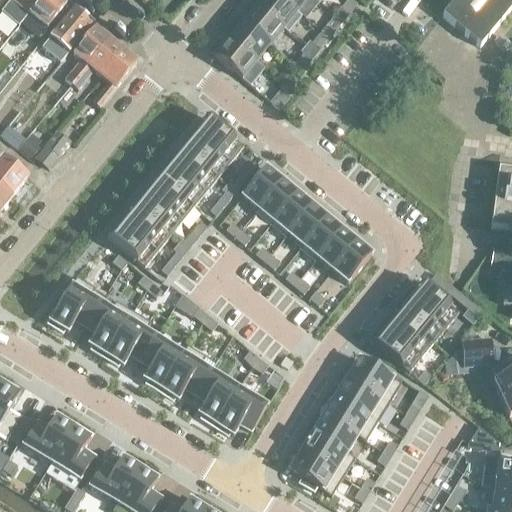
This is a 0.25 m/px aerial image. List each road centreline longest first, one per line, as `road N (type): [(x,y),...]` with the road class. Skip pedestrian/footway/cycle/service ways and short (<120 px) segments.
road 1 (residential): [(241,493),(319,362),(401,249),(393,234),(173,57)]
road 2 (residential): [(241,493),(0,345)]
road 3 (residential): [(0,267),(173,57)]
